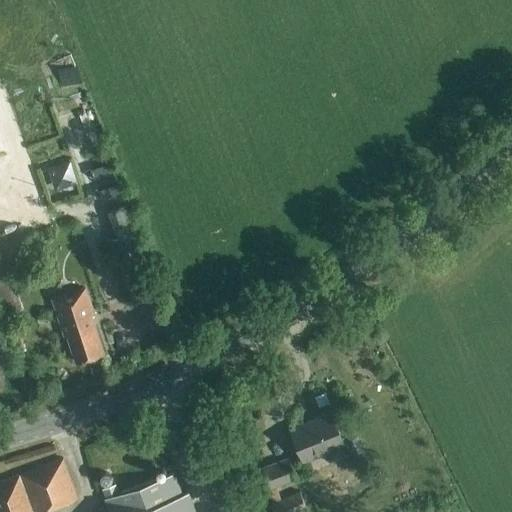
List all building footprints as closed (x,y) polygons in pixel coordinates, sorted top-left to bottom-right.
[(73,178),(86,176),(85,162),(71,163),(73,178)] [(159,295),(136,231),(126,205),(106,212),(138,303),(159,295)] [(23,309),(12,275),(0,279),(0,310),(2,316),(23,309)] [(94,314),(85,288),(53,299),(65,336),(69,335),(77,361),(103,352),(91,315),(94,314)] [(0,318),(13,354),(24,350),(12,314),(0,318)] [(345,444),(333,413),(292,430),(304,461),(345,444)] [(202,443),(196,417),(175,422),(181,448),(202,443)] [(0,483),(0,511),(40,511),(78,498),(64,460),(0,483)] [(297,479),(290,460),(264,469),(271,488),(297,479)] [(183,494),(175,473),(105,499),(109,511),(196,511),(190,492),(183,494)] [(305,494),(311,510),(335,500),(329,485),(305,494)] [(267,506),(269,511),(296,511),(305,509),(298,493),(267,506)]
